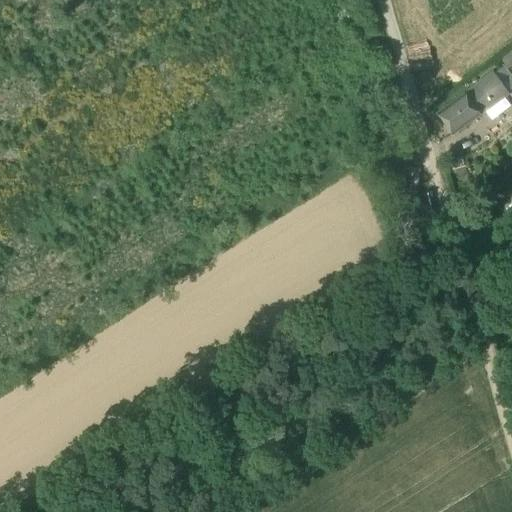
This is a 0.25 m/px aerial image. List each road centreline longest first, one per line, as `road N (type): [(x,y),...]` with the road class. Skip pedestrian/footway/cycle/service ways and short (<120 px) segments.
road 1 (unclassified): [(471,269),(389,0)]
road 2 (track): [(471,269),(511,424)]
